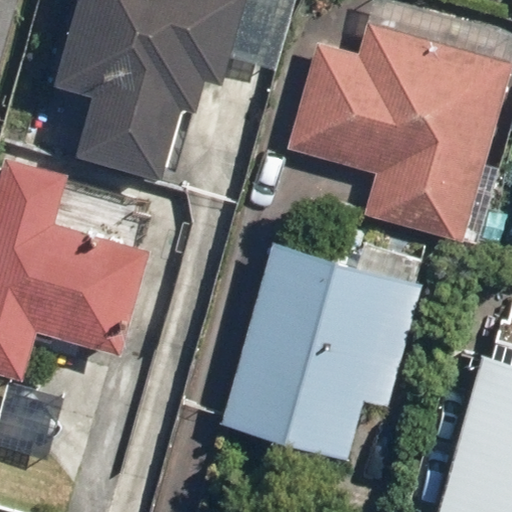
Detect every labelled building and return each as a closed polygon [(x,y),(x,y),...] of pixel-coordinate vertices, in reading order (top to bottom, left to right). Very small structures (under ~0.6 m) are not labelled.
[(0,0),(0,63),(18,0),(0,0)] [(244,0),(77,0),(57,75),(95,86),(79,147),(165,171),(184,103),(199,107),(208,74),(223,78),(244,0)] [(511,65),(511,56),(367,15),(358,48),(317,37),(286,144),(375,170),(364,208),(462,236),(511,65)] [(73,168),(8,150),(0,178),(0,366),(29,374),(42,328),(118,349),(148,240),(60,215),(73,168)] [(431,283),(277,238),(224,420),(347,456),(364,398),(395,407),(431,283)] [(511,511),(511,357),(487,350),(439,511),(511,511)]
